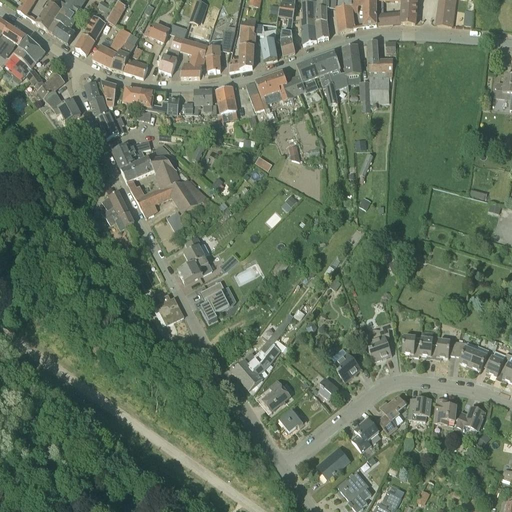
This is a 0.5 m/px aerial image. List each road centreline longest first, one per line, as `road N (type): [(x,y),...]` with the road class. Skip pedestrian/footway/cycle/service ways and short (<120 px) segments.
road 1 (residential): [(281,468),(91,129),(74,85),(78,65)]
road 2 (tertiary): [(78,65),(131,86),(206,87),(381,35),(511,42)]
road 3 (track): [(257,511),(17,343)]
road 4 (residential): [(281,468),(377,391),(404,383),(464,388),(511,405)]
